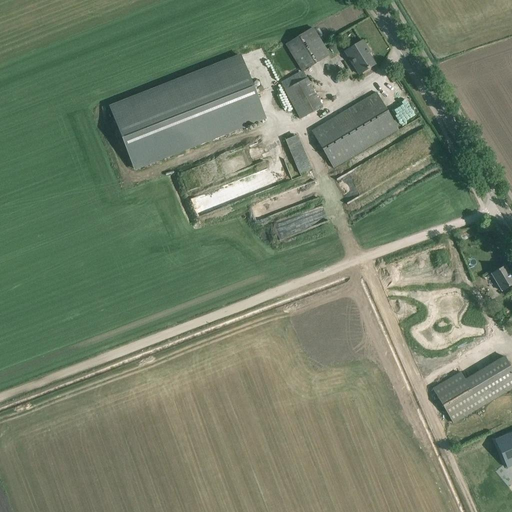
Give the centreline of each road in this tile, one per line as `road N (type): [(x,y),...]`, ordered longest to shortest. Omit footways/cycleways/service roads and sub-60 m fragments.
road 1 (track): [(486,214),(0,399)]
road 2 (track): [(473,511),(357,262)]
road 3 (tertiary): [(511,221),(375,0)]
